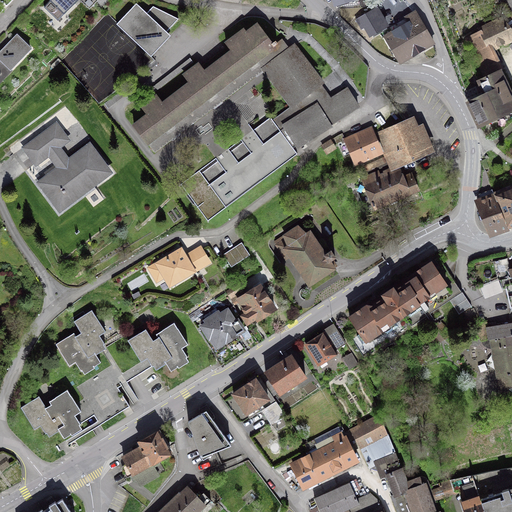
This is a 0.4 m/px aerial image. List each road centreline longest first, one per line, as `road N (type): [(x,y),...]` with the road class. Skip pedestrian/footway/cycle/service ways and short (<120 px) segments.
road 1 (residential): [(465,233),(436,235),(203,388)]
road 2 (residential): [(0,417),(23,342),(59,301),(173,237)]
road 3 (residential): [(465,233),(471,136),(439,79)]
road 4 (residential): [(203,388),(300,511)]
road 5 (residential): [(439,79),(381,64),(327,14)]
road 6 (residential): [(198,0),(327,14)]
